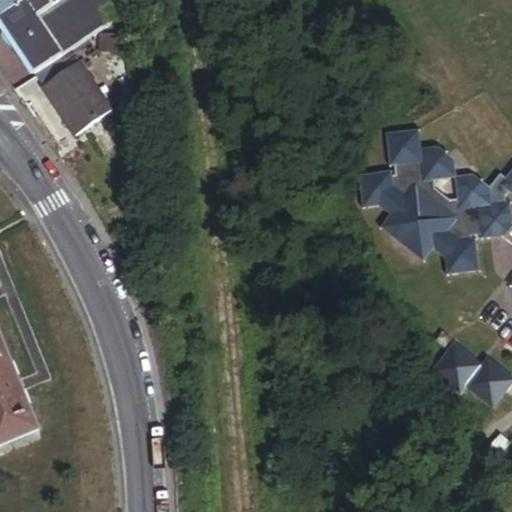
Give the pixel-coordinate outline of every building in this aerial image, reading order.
[(0,0),(0,19),(28,0),(0,0)] [(0,36),(30,81),(58,62),(120,20),(106,0),(66,0),(50,11),(43,0),(28,0),(0,19),(0,36)] [(70,140),(106,116),(73,68),(66,73),(58,62),(30,81),(70,140)] [(511,174),(510,176),(503,171),(491,186),(473,170),(463,182),(462,194),(450,197),(437,187),(435,176),(450,174),(457,173),(456,155),(440,142),(422,143),(421,126),(387,127),(387,153),(393,158),(391,167),(384,161),(355,164),(356,197),(370,195),(387,206),(385,230),(404,244),(426,242),(440,253),(441,271),(476,269),(476,241),(472,238),(472,230),(485,230),(490,235),(510,234),(511,231),(511,174)] [(450,174),(463,182),(473,170),(457,173),(450,174)] [(375,221),(385,230),(387,206),(375,221)] [(404,244),(416,254),(426,242),(404,244)] [(451,339),(457,331),(447,323),(441,330),(451,339)] [(510,390),(511,387),(511,370),(493,355),(488,361),(459,337),(436,364),(463,386),(468,381),(489,398),(502,383),(510,390)] [(0,449),(34,436),(0,354),(0,449)] [(489,398),(497,405),(510,390),(502,383),(489,398)] [(486,452),(495,460),(511,442),(503,434),(486,452)]
